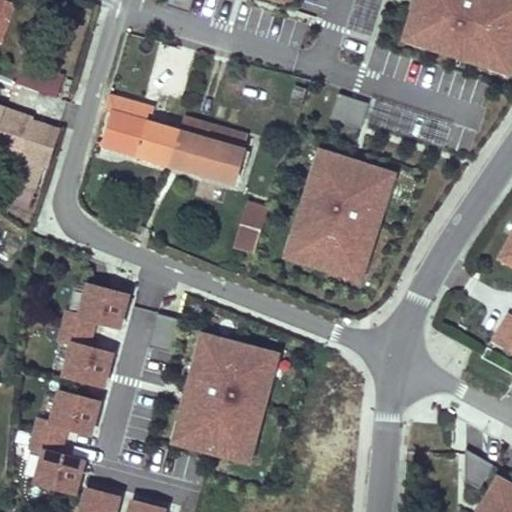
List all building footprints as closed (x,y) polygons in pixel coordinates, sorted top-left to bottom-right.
[(7,0),(2,0),(0,7),(0,43),(2,44),(16,4),(7,0)] [(168,0),(166,6),(189,13),(193,0),(168,0)] [(417,0),(407,33),(427,40),(425,47),(488,67),(490,61),(511,67),(511,63),(511,1),(510,1),(510,0),(417,0)] [(427,40),(407,33),(404,40),(425,47),(427,40)] [(14,82),(59,96),(66,73),(21,59),(14,82)] [(511,67),(490,61),(488,67),(509,74),(511,67)] [(360,129),(368,104),(338,94),(329,119),(360,129)] [(57,130),(0,110),(0,150),(21,158),(41,164),(44,165),(57,130)] [(182,131),(115,112),(104,146),(235,183),(245,150),(242,148),(206,138),(182,131)] [(211,124),(186,117),(182,131),(206,138),(211,124)] [(246,134),(211,124),(206,138),(242,148),(246,134)] [(320,175),(326,154),(320,152),(313,172),(320,175)] [(365,260),(386,196),(379,194),(386,174),(326,154),(320,175),(313,172),(292,236),(299,238),(292,258),(352,278),(358,257),(365,260)] [(21,158),(10,186),(24,190),(29,192),(41,164),(21,158)] [(386,196),(392,176),(386,174),(379,194),(386,196)] [(10,186),(0,182),(0,194),(21,201),(24,190),(10,186)] [(249,203),(235,246),(254,252),(268,209),(249,203)] [(511,233),(498,259),(511,266),(511,233)] [(292,258),(299,238),(292,236),(286,256),(292,258)] [(358,280),(365,260),(358,257),(352,278),(358,280)] [(120,326),(128,293),(89,283),(80,313),(67,310),(63,324),(92,332),(95,319),(120,326)] [(172,352),(181,318),(157,311),(152,328),(160,330),(155,347),(172,352)] [(511,314),(510,313),(493,343),(511,353),(511,314)] [(104,384),(113,352),(88,346),(92,332),(63,324),(59,339),(73,342),(64,373),(104,384)] [(155,347),(160,330),(152,328),(148,345),(155,347)] [(203,357),(209,335),(203,334),(197,356),(203,357)] [(254,438),(271,374),(264,372),(270,352),(209,335),(203,357),(197,356),(180,419),(186,421),(181,441),(242,458),(247,437),(254,438)] [(271,374),(276,353),(270,352),(264,372),(271,374)] [(100,400),(60,389),(51,421),(38,417),(34,431),(63,439),(67,426),(91,433),(100,400)] [(181,441),(186,421),(180,419),(174,440),(181,441)] [(63,439),(34,431),(31,446),(44,449),(35,481),(75,491),(84,459),(60,452),(63,439)] [(248,459),(254,438),(247,437),(242,458),(248,459)] [(477,493),(491,469),(463,454),(463,471),(471,475),(465,485),(464,486),(477,493)] [(511,486),(498,479),(493,489),(511,499),(511,486)] [(115,511),(120,495),(88,486),(80,511),(115,511)] [(511,511),(511,499),(493,489),(479,511),(511,511)] [(163,511),(165,507),(133,498),(129,511),(163,511)]
